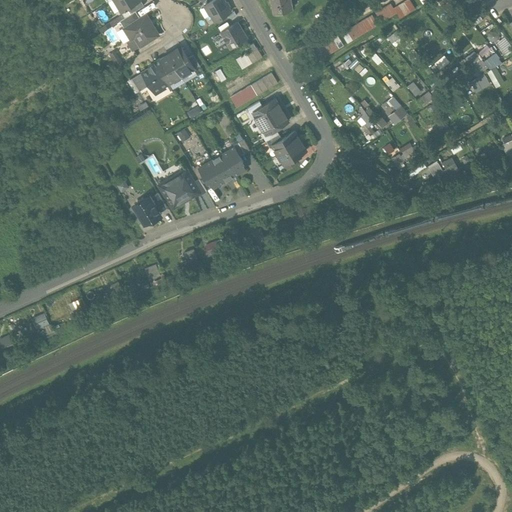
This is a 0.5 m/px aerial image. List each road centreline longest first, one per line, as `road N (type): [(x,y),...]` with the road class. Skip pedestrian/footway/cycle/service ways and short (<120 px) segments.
road 1 (unknown): [(459,511),(477,483),(472,438),(443,353),(425,341),(69,511)]
road 2 (residential): [(245,0),(327,137),(317,175),(0,308)]
road 3 (track): [(497,511),(502,496),(472,438),(355,511)]
